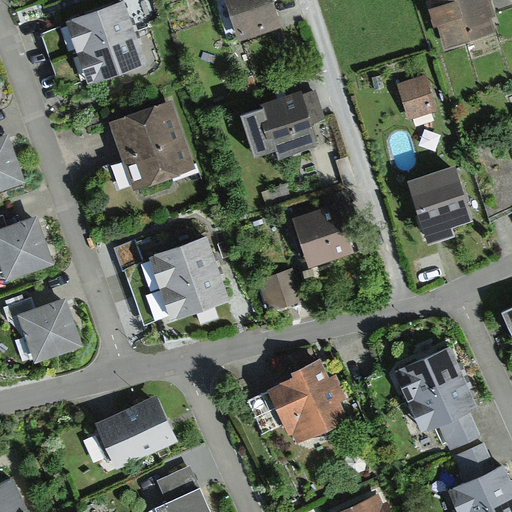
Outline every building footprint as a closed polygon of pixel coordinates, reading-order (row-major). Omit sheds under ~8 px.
[(124,0),(116,0),(67,17),(88,77),(145,58),(124,0)] [(271,0),(230,0),(239,29),(277,18),(271,0)] [(485,0),(428,0),(440,42),(493,28),(485,0)] [(423,76),(397,83),(406,118),(433,111),(423,76)] [(301,88),(259,102),(275,153),(318,139),(301,88)] [(173,97),(112,116),(133,185),(195,166),(173,97)] [(11,138),(0,141),(0,192),(25,184),(11,138)] [(453,163),(407,176),(425,238),(471,225),(453,163)] [(337,201),(296,215),(311,262),(353,248),(337,201)] [(37,217),(0,230),(0,260),(7,281),(54,265),(37,217)] [(204,235),(148,255),(170,316),(226,295),(204,235)] [(291,268),(261,279),(267,296),(297,285),(291,268)] [(67,300),(20,316),(35,361),(83,345),(67,300)] [(511,308),(503,313),(511,332),(511,308)] [(450,346),(399,370),(425,427),(438,421),(451,448),(478,436),(465,408),(476,402),(450,346)] [(325,358),(269,384),(295,441),(351,415),(325,358)] [(156,392),(97,419),(117,464),(177,436),(156,392)] [(464,478),(449,485),(461,511),(511,511),(511,479),(503,459),(492,464),(482,441),(453,454),(464,478)] [(214,511),(191,463),(156,479),(164,497),(154,502),(158,511),(214,511)] [(26,511),(12,480),(0,485),(0,511),(26,511)] [(388,511),(380,490),(325,511),(388,511)]
